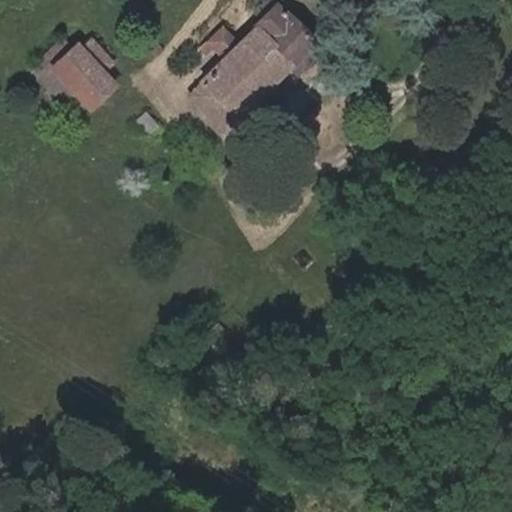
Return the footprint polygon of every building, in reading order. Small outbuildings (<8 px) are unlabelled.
[(295,13),(281,0),(260,0),(263,2),(253,12),(261,20),(237,44),(223,57),(200,81),(200,82),(223,105),(210,118),(207,121),(219,133),(221,131),(232,141),(246,126),(237,118),(288,67),(293,62),(301,72),(317,57),(316,51),(309,45),(311,43),(298,31),(288,20),(295,13)] [(298,31),(308,21),(297,11),(295,13),(288,20),(298,31)] [(237,44),(220,27),(206,41),(223,57),(237,44)] [(161,50),(151,38),(143,44),(154,56),(161,50)] [(111,63),(90,40),(79,50),(76,46),(72,50),(62,40),(42,58),(64,82),(88,108),(112,86),(100,74),(111,63)] [(64,82),(42,58),(32,68),(53,92),(64,82)] [(301,72),(293,62),(288,67),(297,76),(301,72)] [(223,105),(200,82),(192,89),(193,91),(188,96),(210,118),(223,105)] [(157,127),(145,113),(136,121),(147,135),(157,127)] [(212,346),(225,332),(217,324),(204,338),(212,346)] [(378,417),(385,410),(378,403),(371,410),(378,417)]
